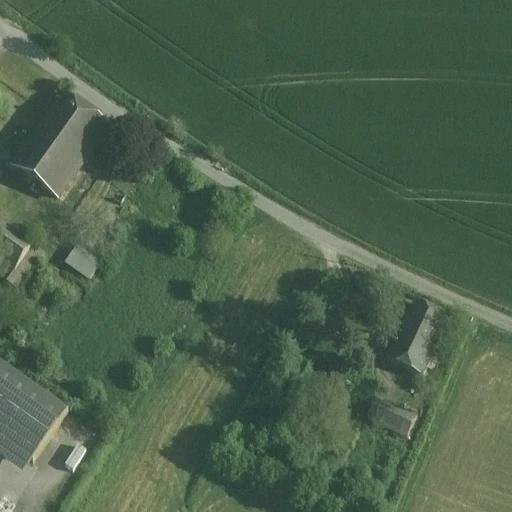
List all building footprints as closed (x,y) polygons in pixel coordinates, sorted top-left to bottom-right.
[(105,132),(64,101),(13,171),(58,202),(105,132)] [(32,251),(0,229),(0,267),(15,277),(32,251)] [(91,282),(103,265),(79,248),(67,266),(91,282)] [(43,259),(32,251),(15,277),(0,267),(0,282),(18,295),(43,259)] [(448,323),(414,307),(387,365),(421,384),(448,323)] [(0,444),(32,468),(67,418),(0,370),(0,444)] [(415,421),(375,402),(366,421),(406,441),(415,421)] [(32,468),(0,444),(0,463),(23,480),(32,468)]
